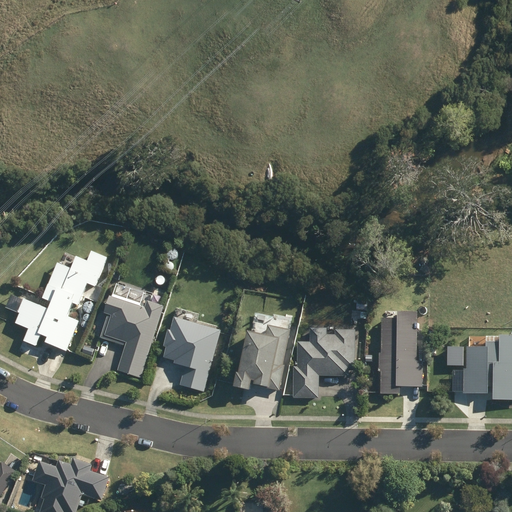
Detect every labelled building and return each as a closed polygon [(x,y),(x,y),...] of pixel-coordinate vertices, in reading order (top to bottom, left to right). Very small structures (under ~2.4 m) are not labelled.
[(50,342),(71,351),(84,320),(72,315),(78,303),(83,305),(92,284),(97,286),(97,285),(100,286),(112,257),(96,250),(92,260),(81,256),(76,268),(62,262),(47,298),(56,302),(53,308),(28,298),(27,300),(16,295),(10,307),(24,313),(20,323),(33,329),(28,340),(41,346),(46,334),(52,337),(50,342)] [(121,371),(143,379),(168,305),(152,300),(151,304),(118,293),(117,296),(115,295),(109,313),(111,313),(103,337),(129,346),(121,371)] [(98,304),(88,302),(84,326),(94,328),(98,304)] [(390,313),(370,315),(373,347),(394,345),(390,313)] [(183,385),(207,392),(225,330),(180,317),(176,329),(173,329),(168,346),(171,346),(168,357),(179,360),(178,363),(189,366),(183,385)] [(270,333),(256,329),(252,346),(248,345),(244,361),(248,362),(246,372),(244,371),(240,385),(256,389),(259,379),(261,380),(260,383),(275,386),(274,389),(282,391),(288,365),(286,365),(294,329),(272,324),(270,333)] [(297,366),(297,398),(323,398),(323,375),(352,376),(353,368),(359,368),(359,329),(339,329),(339,334),(330,334),(330,327),(314,327),(314,341),(302,341),(301,366),(297,366)] [(498,399),(511,399),(511,334),(504,334),(504,340),(490,340),(490,346),(471,346),(470,368),(467,368),(467,393),(493,393),(493,386),(498,386),(498,399)] [(80,511),(86,494),(105,500),(113,477),(94,471),(96,464),(77,457),(75,464),(62,460),(60,466),(43,461),(36,480),(49,485),(45,498),(48,499),(43,511),(80,511)] [(0,495),(3,497),(21,471),(6,461),(0,468),(0,495)] [(272,511),(272,502),(239,503),(239,511),(272,511)]
